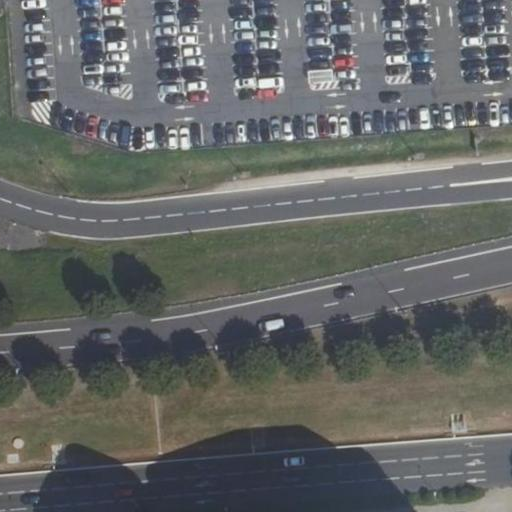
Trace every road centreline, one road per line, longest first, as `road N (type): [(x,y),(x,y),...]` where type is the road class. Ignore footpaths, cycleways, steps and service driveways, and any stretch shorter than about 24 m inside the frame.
road 1 (primary): [(511,266),(251,323),(0,352)]
road 2 (tertiary): [(511,459),(0,504)]
road 3 (tertiary): [(446,186),(127,223),(80,222),(0,200)]
